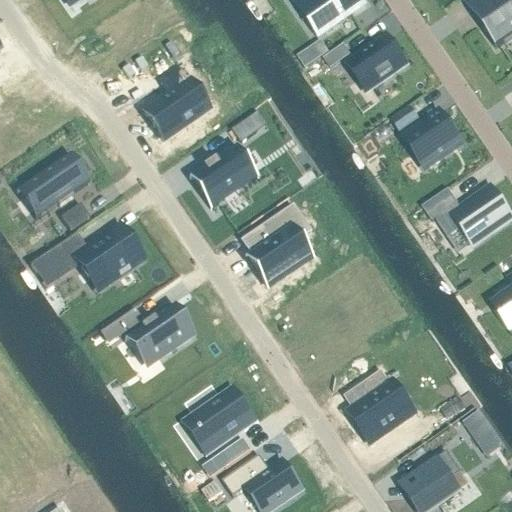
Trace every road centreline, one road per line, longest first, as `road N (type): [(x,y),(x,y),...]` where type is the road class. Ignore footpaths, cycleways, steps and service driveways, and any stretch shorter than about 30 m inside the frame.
road 1 (residential): [(0,8),(48,72),(100,115),(376,511)]
road 2 (residential): [(396,0),(511,166)]
